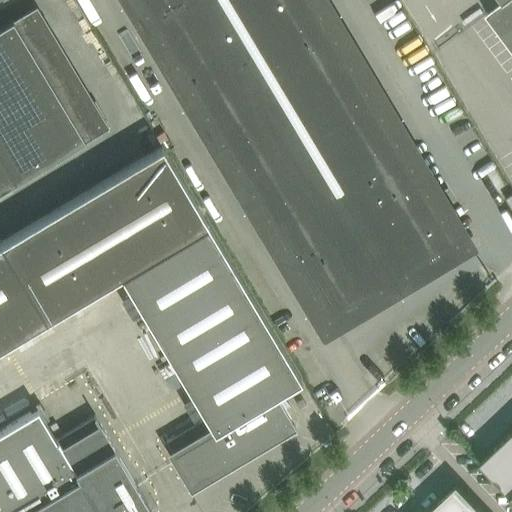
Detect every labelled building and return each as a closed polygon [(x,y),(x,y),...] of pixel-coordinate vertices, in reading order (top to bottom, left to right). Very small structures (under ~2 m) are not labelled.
[(132,0),(185,88),(186,88),(186,87),(194,82),(292,246),(291,247),(330,311),(452,238),(437,211),(442,208),(435,196),(429,199),(402,153),(401,153),(309,0),(132,0)] [(511,0),(503,0),(487,12),(511,46),(511,0)] [(0,190),(17,180),(85,140),(13,18),(0,26),(0,190)] [(277,393),(301,378),(162,145),(0,241),(0,346),(121,274),(206,416),(167,439),(190,478),(290,419),(295,427),(296,426),(277,393)] [(174,373),(165,378),(172,389),(180,384),(174,373)] [(149,511),(153,510),(149,503),(96,414),(56,437),(46,420),(46,421),(43,424),(33,411),(33,410),(0,429),(0,511),(92,511),(99,508),(100,511),(149,511)] [(511,431),(481,461),(511,493),(511,431)] [(487,511),(470,494),(459,482),(439,501),(445,507),(440,511),(487,511)]
